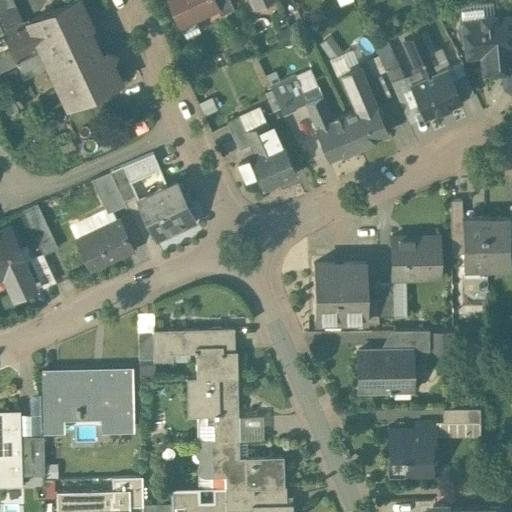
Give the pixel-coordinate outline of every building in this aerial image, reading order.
[(0,0),(0,67),(17,60),(16,59),(0,66),(0,47),(9,44),(3,31),(0,23),(0,0)] [(90,24),(78,0),(68,0),(28,19),(3,31),(9,44),(0,47),(0,66),(16,59),(17,60),(24,76),(47,65),(66,104),(119,80),(110,62),(114,53),(105,50),(99,53),(86,25),(90,24)] [(13,0),(0,0),(0,23),(3,31),(28,19),(27,18),(22,20),(13,0)] [(167,0),(178,21),(190,15),(192,19),(217,7),(218,7),(214,0),(167,0)] [(233,8),(229,0),(214,0),(218,7),(217,7),(220,14),(233,8)] [(494,16),(486,16),(484,19),(484,21),(466,23),(466,26),(464,26),(462,29),(463,39),(465,41),(468,40),(469,55),(484,53),(486,72),(504,70),(511,69),(511,17),(496,19),(496,18),(494,16)] [(428,54),(418,32),(403,39),(420,78),(410,82),(425,115),(460,100),(451,80),(445,67),(435,72),(431,62),(436,61),(432,52),(428,54)] [(402,75),(387,42),(374,47),(378,55),(379,55),(386,70),(392,83),(401,78),(402,75)] [(331,56),(338,71),(359,62),(352,47),(331,56)] [(378,55),(367,59),(375,75),(386,70),(379,55),(378,55)] [(358,65),(340,72),(356,108),(374,100),(358,65)] [(386,70),(375,75),(384,95),(395,90),(392,83),(386,70)] [(475,93),(465,73),(451,80),(460,100),(475,93)] [(331,119),(317,85),(302,92),(294,75),(283,79),(289,94),(295,106),(305,102),(315,126),(314,126),(327,158),(357,144),(344,113),(331,119)] [(283,79),(269,85),(276,100),(289,94),(283,79)] [(295,106),(289,94),(276,100),(282,115),(296,108),(295,106)] [(356,108),(344,113),(357,144),(387,131),(374,100),(356,108)] [(275,143),(258,106),(226,121),(238,148),(249,143),(253,153),(237,160),(245,177),(255,173),(261,186),(295,171),(281,140),(275,143)] [(152,152),(122,164),(129,181),(158,168),(152,152)] [(129,181),(122,164),(109,170),(123,199),(135,193),(129,181)] [(123,199),(109,170),(95,176),(109,205),(111,209),(112,209),(125,203),(123,199)] [(176,180),(136,198),(154,238),(194,219),(176,180)] [(462,199),(449,199),(450,239),(462,239),(461,216),(463,216),(462,199)] [(57,246),(36,201),(21,208),(41,251),(42,253),(57,246)] [(109,205),(68,224),(89,268),(132,247),(119,218),(117,219),(112,209),(111,209),(109,205)] [(488,267),(487,215),(463,216),(461,216),(462,239),(463,268),(488,267)] [(510,215),(487,215),(488,267),(511,266),(511,233),(511,232),(511,215),(510,215)] [(9,226),(0,230),(0,271),(25,261),(9,226)] [(438,235),(390,236),(391,276),(439,275),(438,235)] [(42,253),(41,251),(28,257),(41,286),(55,280),(42,253)] [(365,297),(364,261),(313,262),(314,318),(364,317),(365,317),(365,297)] [(394,314),(393,283),(377,283),(377,297),(378,315),(394,314)] [(378,315),(377,297),(365,297),(365,317),(364,317),(365,321),(378,321),(378,315)] [(232,326),(152,329),(153,358),(153,359),(172,358),(171,351),(195,351),(195,376),(236,375),(235,349),(233,349),(232,326)] [(429,349),(428,328),(396,329),(396,349),(410,348),(410,350),(429,349)] [(152,329),(137,329),(138,358),(153,358),(152,329)] [(396,349),(357,349),(358,389),(411,388),(410,350),(410,348),(396,349)] [(127,369),(59,370),(60,409),(75,408),(75,415),(79,415),(78,410),(104,410),(104,426),(129,425),(127,369)] [(60,409),(59,370),(41,371),(42,427),(60,427),(60,409)] [(195,376),(186,376),(187,413),(212,412),(213,439),(237,439),(236,375),(195,376)] [(481,408),(444,408),(444,422),(481,421),(481,408)] [(18,412),(0,412),(0,483),(20,483),(20,474),(19,435),(18,412)] [(415,420),(415,429),(387,430),(388,452),(386,452),(387,474),(406,474),(406,472),(434,472),(434,441),(437,441),(437,420),(415,420)] [(42,434),(19,435),(20,474),(43,473),(42,434)] [(281,454),(244,455),(244,457),(237,457),(237,439),(213,439),(212,439),(209,439),(210,475),(224,475),(225,486),(282,484),(281,454)] [(112,476),(112,488),(129,488),(129,506),(142,506),(142,476),(112,476)] [(282,484),(225,486),(225,509),(250,508),(250,511),(291,511),(291,502),(285,502),(284,484),(282,484)] [(198,487),(170,488),(170,511),(250,511),(250,508),(225,509),(225,486),(212,486),(212,500),(199,500),(198,487)] [(112,488),(56,490),(56,511),(128,511),(129,506),(129,488),(112,488)]
